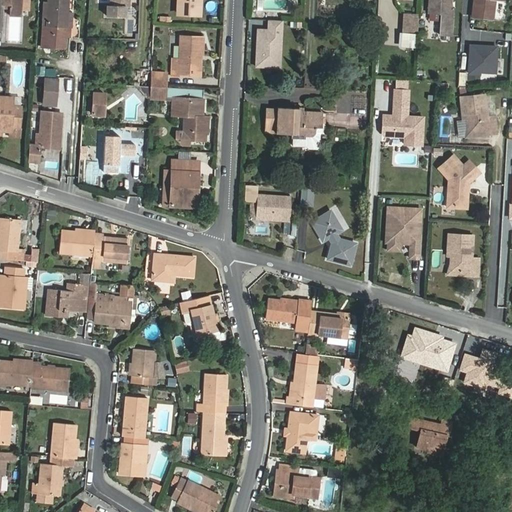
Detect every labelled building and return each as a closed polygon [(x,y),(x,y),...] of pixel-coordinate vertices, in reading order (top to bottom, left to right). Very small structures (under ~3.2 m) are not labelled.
[(0,0),(0,7),(4,8),(4,6),(11,7),(10,10),(22,11),(22,0),(0,0)] [(48,0),(48,9),(44,8),(41,47),(66,48),(67,35),(68,20),(69,0),(48,0)] [(178,0),(178,13),(200,15),(201,0),(178,0)] [(453,14),(451,14),(451,0),(430,0),(429,13),(441,13),(440,35),(451,35),(453,14)] [(475,0),(473,17),(493,19),(494,0),(504,0),(475,0)] [(419,13),(404,13),(403,33),(417,34),(418,34),(419,13)] [(358,26),(346,26),(345,33),(358,34),(358,26)] [(417,34),(403,33),(402,47),(416,47),(417,34)] [(202,54),(202,37),(181,36),(180,59),(173,59),(172,76),(179,76),(179,70),(198,71),(199,54),(202,54)] [(471,46),(469,74),(481,74),(481,72),(496,73),(497,47),(471,46)] [(58,80),(45,79),(43,104),(56,105),(58,80)] [(150,98),(166,99),(166,88),(151,87),(150,98)] [(168,88),(168,94),(202,96),(203,90),(168,88)] [(408,90),(394,90),(393,116),(390,115),(389,120),(388,121),(383,121),(382,134),(384,136),(393,137),(396,134),(396,129),(405,129),(404,145),(422,145),(423,117),(407,116),(408,90)] [(366,91),(337,91),(337,113),(366,113),(366,91)] [(106,94),(94,93),(92,114),(105,115),(106,94)] [(460,97),(462,115),(466,115),(467,119),(468,126),(476,133),(489,132),(489,135),(497,134),(495,116),(488,117),(485,94),(460,97)] [(14,98),(0,96),(0,134),(1,135),(1,131),(12,132),(12,128),(20,129),(21,106),(13,106),(14,98)] [(199,109),(203,109),(203,100),(173,99),(172,115),(185,115),(184,139),(206,141),(206,133),(209,133),(209,116),(199,116),(199,109)] [(299,108),(278,107),(278,108),(267,108),(266,132),(277,132),(277,134),(291,134),(291,137),(293,137),(304,138),(304,135),(309,135),(312,135),(313,133),(314,132),(314,130),(314,125),(322,126),(323,113),(299,112),(299,108)] [(60,149),(62,113),(57,112),(42,111),(40,145),(30,144),(29,161),(40,161),(41,147),(60,149)] [(466,115),(462,115),(463,120),(465,138),(489,135),(489,132),(476,133),(468,126),(467,119),(466,115)] [(304,138),(293,137),(292,146),(307,146),(309,149),(316,149),(319,147),(320,135),(322,133),(322,126),(314,125),(314,130),(314,132),(313,133),(312,135),(309,135),(304,135),(304,138)] [(106,136),(105,164),(118,165),(119,155),(131,155),(135,152),(135,144),(119,144),(120,137),(106,136)] [(455,158),(441,172),(452,183),(451,189),(455,195),(454,207),(457,210),(466,211),(469,208),(471,186),(483,175),(471,163),(465,169),(455,158)] [(164,206),(193,207),(194,182),(198,182),(198,161),(172,160),(171,171),(165,171),(164,206)] [(118,165),(105,164),(104,172),(118,172),(118,165)] [(312,205),(313,189),(301,188),(300,204),(312,205)] [(291,197),(259,195),(257,216),(289,219),(291,197)] [(138,209),(140,197),(129,196),(127,208),(138,209)] [(422,210),(388,209),(387,243),(390,244),(391,246),(399,247),(401,244),(412,245),(411,259),(419,259),(422,210)] [(343,230),(331,211),(312,222),(324,241),(330,238),(333,243),(328,259),(351,265),(356,243),(340,239),(337,234),(343,230)] [(3,218),(1,233),(0,232),(0,258),(23,260),(24,253),(18,252),(21,219),(3,218)] [(61,231),(59,253),(93,256),(95,236),(95,234),(95,231),(90,230),(90,233),(61,231)] [(93,256),(92,267),(100,268),(101,260),(127,263),(129,239),(95,236),(93,256)] [(474,238),(449,236),(447,254),(451,254),(450,266),(457,275),(470,276),(469,279),(477,280),(479,261),(472,261),(474,238)] [(195,257),(155,254),(153,279),(174,281),(175,274),(193,275),(195,257)] [(450,266),(451,254),(447,254),(445,276),(469,279),(470,276),(457,275),(450,266)] [(25,256),(24,265),(37,267),(38,257),(25,256)] [(0,289),(0,307),(24,309),(27,277),(24,277),(24,268),(6,267),(5,275),(1,275),(0,289)] [(47,315),(58,316),(58,310),(88,312),(89,296),(90,285),(69,283),(68,291),(50,289),(47,315)] [(135,286),(122,285),(122,294),(134,295),(135,286)] [(88,312),(87,319),(94,319),(94,322),(108,323),(108,326),(123,327),(125,300),(125,296),(96,294),(96,297),(89,296),(88,312)] [(217,331),(209,295),(181,302),(184,314),(192,312),(198,335),(210,333),(217,331)] [(268,299),(266,319),(295,322),(295,330),(309,331),(311,311),(312,301),(298,299),(298,302),(268,299)] [(132,301),(125,300),(123,327),(130,328),(132,301)] [(350,318),(336,316),(337,314),(311,311),(309,331),(308,333),(325,335),(324,341),(347,344),(350,318)] [(222,330),(217,331),(210,333),(212,341),(224,338),(222,330)] [(134,349),(133,362),(132,375),(153,377),(155,361),(156,351),(134,349)] [(13,362),(0,360),(0,382),(31,386),(33,364),(25,363),(26,360),(13,359),(13,362)] [(187,360),(175,363),(177,373),(189,370),(187,360)] [(161,362),(155,361),(153,377),(158,378),(164,378),(161,362)] [(287,404),(312,407),(318,365),(295,362),(291,396),(288,396),(287,404)] [(31,386),(31,387),(68,390),(70,369),(41,366),(41,364),(33,363),(33,364),(31,386)] [(203,411),(224,412),(227,375),(206,373),(205,404),(199,403),(198,411),(203,411)] [(157,385),(158,378),(153,377),(132,375),(131,382),(157,385)] [(30,396),(29,404),(41,405),(42,397),(30,396)] [(125,436),(145,438),(148,398),(126,396),(123,436),(125,436)] [(0,409),(0,443),(9,445),(12,411),(0,409)] [(203,411),(201,455),(222,456),(224,412),(203,411)] [(318,416),(291,412),(289,427),(286,450),(305,452),(307,433),(316,434),(318,416)] [(349,414),(341,413),(340,424),(348,425),(349,414)] [(409,427),(421,430),(423,420),(411,417),(409,427)] [(440,425),(423,420),(421,430),(417,447),(429,450),(429,451),(442,455),(447,435),(448,435),(450,427),(440,425)] [(76,425),(55,422),(52,456),(73,458),(76,458),(76,451),(74,450),(76,425)] [(122,444),(119,474),(141,476),(143,445),(147,446),(147,438),(145,438),(125,436),(124,444),(122,444)] [(502,438),(494,436),(492,447),(499,449),(502,438)] [(336,448),(335,459),(343,460),(344,449),(336,448)] [(6,460),(15,461),(16,453),(0,451),(0,486),(1,475),(5,475),(6,460)] [(62,466),(73,467),(73,458),(52,456),(42,455),(39,494),(52,495),(60,495),(62,466)] [(298,467),(281,465),(280,469),(283,469),(280,493),(317,498),(320,478),(297,475),(298,467)] [(338,468),(328,467),(328,476),(338,477),(338,468)] [(214,511),(222,497),(181,477),(171,499),(195,511),(196,508),(204,511),(214,511)] [(52,495),(39,494),(38,501),(52,502),(52,495)]
